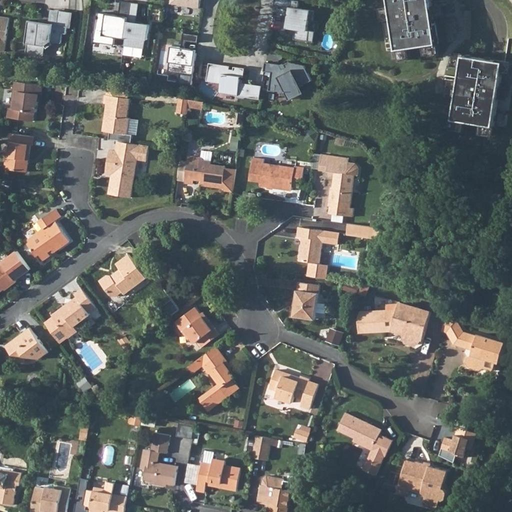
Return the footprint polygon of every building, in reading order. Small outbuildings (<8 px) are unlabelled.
[(117,15),(98,12),(94,42),(115,45),(116,37),(126,38),(131,2),(121,0),(119,15),(119,18),(116,17),(117,15)] [(295,0),(274,0),(274,5),(290,8),(289,16),(288,16),(286,27),(296,28),(294,39),(308,41),(310,30),(308,30),(309,20),(313,20),(314,10),(298,8),(299,1),(295,0)] [(390,0),(391,8),(393,19),(397,50),(398,50),(407,48),(429,45),(438,44),(439,44),(433,6),(432,0),(390,0)] [(443,5),(433,6),(435,16),(445,15),(443,5)] [(391,8),(381,9),(383,21),(393,19),(391,8)] [(59,10),(52,9),(49,24),(57,25),(59,10)] [(74,12),(59,10),(57,25),(49,24),(30,21),(26,43),(28,43),(26,53),(44,55),(45,46),(51,41),(62,43),(63,33),(67,33),(68,27),(72,27),(74,12)] [(0,51),(5,52),(10,18),(0,16),(0,51)] [(456,18),(446,20),(449,42),(454,41),(453,33),(458,32),(456,18)] [(198,42),(199,35),(183,32),(181,47),(172,46),(168,71),(193,74),(196,60),(197,53),(185,51),(185,48),(186,40),(198,42)] [(438,44),(429,45),(430,54),(440,53),(438,44)] [(407,48),(398,50),(400,60),(409,59),(407,48)] [(462,67),(464,55),(464,54),(454,52),(452,65),(462,67)] [(458,92),(454,119),(455,119),(464,121),(483,124),(495,126),(496,126),(500,95),(502,84),(504,70),(505,61),(464,55),(462,67),(460,82),(458,92)] [(265,62),(264,71),(272,72),(269,91),(276,92),(276,91),(277,85),(283,86),(286,93),(287,93),(290,100),(296,97),(302,94),(299,87),(302,86),(313,80),(305,66),(289,62),(284,64),(285,65),(286,67),(282,68),(280,64),(265,62)] [(230,66),(210,63),(207,81),(221,83),(220,91),(238,93),(238,95),(260,99),(262,85),(240,82),(241,76),(244,77),(245,68),(234,66),(234,69),(230,69),(230,66)] [(43,85),(16,81),(12,108),(10,107),(8,117),(34,121),(35,112),(37,112),(38,101),(39,94),(41,95),(43,85)] [(460,82),(450,81),(448,90),(458,92),(460,82)] [(511,85),(502,84),(500,95),(509,97),(511,85)] [(107,95),(130,98),(131,90),(109,87),(107,95)] [(107,95),(106,94),(105,103),(107,103),(105,118),(108,119),(106,131),(111,132),(110,139),(119,140),(132,142),(133,134),(128,134),(131,118),(128,117),(131,98),(130,98),(107,95)] [(178,112),(188,113),(189,106),(190,99),(180,97),(178,112)] [(200,100),(190,99),(189,106),(204,108),(205,101),(200,100)] [(244,114),(237,113),(236,123),(237,123),(242,124),(243,124),(244,114)] [(464,121),(455,119),(453,132),(462,134),(464,121)] [(494,135),(495,126),(483,124),(482,133),(494,135)] [(33,145),(34,136),(11,133),(10,142),(12,142),(10,155),(8,155),(6,168),(28,172),(29,163),(27,162),(28,153),(30,153),(31,145),(33,145)] [(240,137),(232,136),(231,145),(239,147),(240,137)] [(117,151),(113,150),(112,159),(109,158),(107,173),(113,174),(119,175),(118,180),(112,179),(110,194),(132,197),(138,158),(148,159),(150,145),(132,142),(119,140),(117,151)] [(204,160),(212,162),(214,152),(203,150),(202,157),(204,160)] [(328,171),(330,155),(322,154),(320,170),(328,171)] [(350,158),(330,155),(328,171),(336,172),(333,187),(332,187),(329,205),(331,206),(330,213),(354,216),(355,208),(351,207),(356,174),(348,173),(349,162),(350,158)] [(233,191),(237,169),(227,167),(227,166),(212,164),(212,162),(204,160),(202,157),(189,156),(189,162),(186,180),(186,182),(195,183),(195,179),(201,180),(206,180),(206,183),(206,185),(223,187),(225,190),(233,191)] [(296,166),(295,168),(264,163),(265,159),(253,157),(250,180),(261,182),(260,185),(292,190),(293,186),(302,187),(305,167),(296,166)] [(189,162),(181,161),(178,179),(186,180),(189,162)] [(348,173),(356,174),(359,175),(360,168),(356,163),(349,162),(348,173)] [(62,216),(57,208),(39,221),(45,229),(27,241),(37,256),(40,254),(44,260),(52,255),(50,252),(53,249),(55,252),(71,241),(57,220),(62,216)] [(372,226),(349,223),(347,234),(371,237),(372,226)] [(341,232),(299,226),(298,236),(303,237),(300,261),(310,262),(308,275),(326,278),(328,265),(321,264),(324,242),(339,244),(341,232)] [(378,239),(382,228),(372,226),(371,237),(378,239)] [(18,251),(3,262),(4,264),(0,266),(0,291),(8,286),(9,287),(18,281),(17,280),(31,269),(18,251)] [(125,294),(147,278),(129,254),(116,263),(120,269),(112,276),(107,275),(100,280),(111,295),(118,296),(123,292),(125,294)] [(321,285),(299,282),(297,300),(296,306),(294,316),(316,319),(321,285)] [(96,307),(83,288),(75,294),(77,297),(73,300),(75,302),(69,306),(68,304),(53,315),(54,316),(46,322),(61,342),(69,336),(69,337),(79,331),(75,326),(90,314),(91,314),(89,312),(96,307)] [(180,309),(172,299),(164,305),(172,316),(180,309)] [(322,302),(320,312),(328,313),(329,303),(322,302)] [(432,312),(400,302),(400,303),(398,310),(388,311),(361,312),(359,316),(360,332),(387,330),(387,328),(393,328),(392,330),(406,334),(405,338),(407,342),(416,345),(420,342),(421,338),(424,339),(432,312)] [(213,329),(201,314),(196,307),(176,322),(183,331),(185,330),(191,337),(195,342),(195,343),(198,340),(203,347),(220,334),(215,327),(213,329)] [(213,329),(215,327),(203,312),(201,314),(213,329)] [(75,326),(79,331),(80,333),(95,322),(90,314),(75,326)] [(457,319),(446,316),(442,331),(447,332),(458,319),(457,319)] [(454,344),(465,331),(458,319),(447,332),(454,344)] [(40,358),(49,352),(30,327),(6,345),(13,354),(40,358)] [(185,330),(183,331),(189,339),(191,337),(185,330)] [(479,333),(478,335),(465,331),(454,344),(465,347),(468,346),(468,344),(472,345),(474,348),(474,350),(472,355),(468,357),(466,362),(469,366),(481,370),(485,368),(494,371),(497,362),(500,363),(506,342),(479,333)] [(227,361),(217,346),(199,359),(203,365),(210,374),(212,372),(220,383),(200,398),(209,411),(228,397),(234,392),(241,387),(235,379),(237,377),(230,368),(226,362),(227,361)] [(203,365),(199,359),(189,367),(193,373),(203,365)] [(284,376),(285,373),(276,370),(270,387),(279,390),(277,397),(293,402),(296,395),(304,398),(302,405),(312,409),(320,385),(310,381),(311,380),(301,376),(300,382),(284,376)] [(300,382),(301,378),(285,373),(284,376),(300,382)] [(234,392),(228,397),(231,401),(237,397),(234,392)] [(383,429),(347,412),(338,430),(355,438),(354,441),(372,450),(363,469),(377,475),(386,456),(394,440),(386,436),(385,439),(380,436),(383,429)] [(88,438),(90,427),(83,425),(81,437),(88,438)] [(477,433),(459,427),(456,438),(452,440),(452,439),(446,437),(442,448),(455,452),(454,454),(464,457),(467,448),(469,449),(473,446),(477,433)] [(308,441),(311,434),(302,430),(299,437),(308,441)] [(168,453),(171,435),(155,432),(152,450),(145,449),(141,468),(146,469),(144,479),(152,481),(151,483),(164,485),(164,483),(175,485),(179,466),(159,462),(161,452),(168,453)] [(272,438),(257,435),(256,436),(255,445),(253,457),(268,460),(272,438)] [(226,465),(227,461),(214,459),(213,464),(202,462),(197,490),(206,492),(207,484),(208,481),(217,482),(216,486),(238,490),(242,468),(226,465)] [(416,462),(407,459),(399,486),(409,489),(422,492),(424,496),(442,501),(446,499),(448,492),(446,489),(444,488),(449,470),(430,465),(429,467),(426,466),(427,463),(417,461),(416,462)] [(0,502),(14,505),(18,484),(21,484),(23,473),(0,468),(0,502)] [(262,485),(259,502),(268,504),(272,504),(271,509),(270,511),(288,511),(294,484),(292,482),(285,480),(285,479),(267,476),(264,478),(263,485),(262,485)] [(109,511),(112,511),(125,511),(127,503),(129,496),(114,494),(116,483),(108,481),(106,489),(95,487),(94,490),(87,489),(84,505),(92,506),(91,511),(96,511),(105,511),(106,509),(110,509),(109,511)] [(56,488),(47,486),(47,489),(36,487),(31,511),(67,511),(72,488),(64,486),(63,489),(56,488)] [(409,489),(399,486),(397,493),(405,495),(408,494),(409,489)] [(440,500),(426,496),(424,503),(426,506),(435,508),(438,507),(440,500)]
